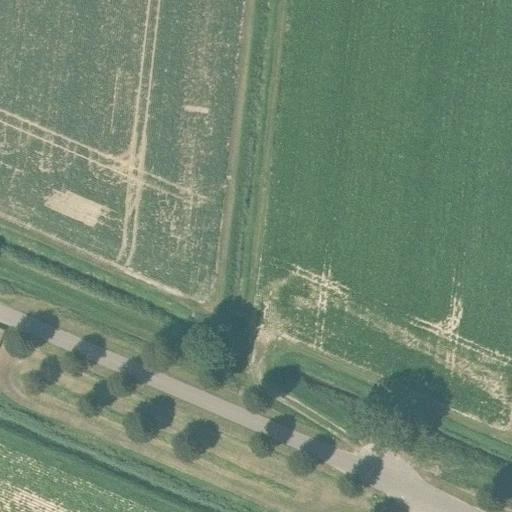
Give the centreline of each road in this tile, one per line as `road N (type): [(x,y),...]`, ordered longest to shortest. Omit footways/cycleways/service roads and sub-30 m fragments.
road 1 (track): [(0,273),(511,493)]
road 2 (track): [(281,0),(251,279),(253,367),(265,389),(361,449),(380,478)]
road 3 (unclassified): [(457,511),(0,312)]
road 4 (track): [(511,442),(193,296)]
